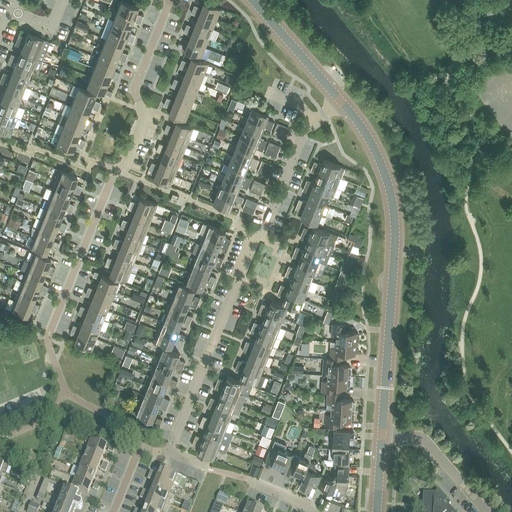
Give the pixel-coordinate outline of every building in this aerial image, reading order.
[(120,1),(116,11),(133,18),(137,8),(120,1)] [(204,3),(200,12),(217,19),(221,9),(204,3)] [(116,11),(113,20),(129,27),(133,18),(116,11)] [(200,12),(196,22),(213,29),(217,19),(200,12)] [(113,20),(109,30),(133,39),(135,36),(127,33),(129,27),(113,20)] [(77,21),(74,27),(87,32),(90,26),(77,21)] [(196,22),(192,31),(209,38),(215,40),(219,31),(213,29),(196,22)] [(109,30),(105,39),(122,46),(124,40),(132,43),(133,39),(109,30)] [(192,31),(189,41),(205,48),(209,38),(192,31)] [(27,33),(23,43),(40,49),(46,52),(50,42),(44,40),(27,33)] [(227,45),(228,46),(231,47),(235,38),(230,36),(227,45)] [(105,39),(101,49),(118,55),(122,46),(105,39)] [(205,48),(189,41),(185,51),(195,55),(201,58),(205,48)] [(23,43),(19,52),(36,59),(42,61),(46,52),(40,49),(23,43)] [(69,49),(66,56),(77,61),(80,54),(69,49)] [(101,49),(97,58),(114,65),(118,55),(101,49)] [(16,62),(32,69),(36,59),(19,52),(16,62)] [(222,54),(219,61),(209,57),(207,57),(206,60),(208,60),(220,65),(225,55),(222,54)] [(192,57),(188,67),(205,74),(209,64),(192,57)] [(97,58),(94,67),(110,74),(114,65),(97,58)] [(12,71),(29,78),(32,69),(16,62),(12,71)] [(52,67),(49,73),(55,75),(56,72),(57,69),(52,67)] [(94,67),(90,77),(107,84),(110,74),(94,67)] [(188,67),(184,76),(201,83),(205,74),(188,67)] [(10,76),(8,81),(16,84),(25,88),(29,78),(12,71),(10,76)] [(184,76),(180,86),(197,93),(201,83),(184,76)] [(107,84),(90,77),(86,87),(103,94),(107,84)] [(5,80),(3,85),(6,86),(4,90),(21,97),(25,88),(16,84),(8,81),(5,80)] [(180,86),(176,95),(193,102),(197,93),(180,86)] [(78,87),(74,97),(91,104),(95,94),(78,87)] [(0,99),(17,107),(21,97),(4,90),(2,95),(0,94),(0,99)] [(176,95),(172,105),(189,112),(193,102),(176,95)] [(74,97),(70,106),(87,113),(91,104),(74,97)] [(0,110),(13,116),(17,107),(0,99),(0,110)] [(189,112),(172,105),(169,115),(186,121),(189,112)] [(70,106),(67,116),(83,123),(87,113),(70,106)] [(45,107),(43,113),(49,115),(51,110),(47,108),(45,107)] [(248,117),(248,118),(272,127),(274,122),(267,119),(269,115),(252,108),(251,109),(248,117)] [(0,121),(13,127),(17,118),(13,116),(0,110),(0,121)] [(67,116),(63,125),(80,132),(83,123),(67,116)] [(222,118),(218,128),(219,128),(223,130),(227,120),(222,118)] [(248,118),(244,127),(261,134),(263,129),(270,132),(272,127),(248,118)] [(13,127),(0,121),(0,133),(9,137),(13,127)] [(173,131),(189,138),(193,128),(177,121),(173,131)] [(277,123),(275,129),(286,133),(288,127),(277,123)] [(63,125),(59,135),(76,142),(80,132),(63,125)] [(244,127),(240,137),(264,146),(266,141),(259,138),(261,134),(244,127)] [(219,129),(216,138),(223,141),(226,132),(219,129)] [(286,133),(275,129),(273,135),(284,139),(286,133)] [(169,141),(186,148),(189,138),(173,131),(169,141)] [(76,142),(59,135),(55,145),(72,152),(76,142)] [(240,137),(236,146),(253,153),(255,148),(262,151),(264,146),(240,137)] [(215,140),(212,146),(218,148),(221,142),(215,140)] [(165,150),(182,157),(186,148),(169,141),(165,150)] [(270,141),(267,148),(278,152),(281,146),(270,141)] [(236,146),(233,155),(257,165),(259,160),(252,157),(253,153),(236,146)] [(164,154),(161,160),(178,167),(182,157),(165,150),(162,149),(158,147),(156,151),(164,154)] [(278,152),(267,148),(265,153),(276,158),(278,152)] [(233,155),(229,165),(246,172),(248,167),(255,170),(257,165),(233,155)] [(207,158),(204,164),(210,166),(213,160),(207,158)] [(161,160),(157,169),(174,176),(178,167),(161,160)] [(262,160),(260,166),(271,171),(273,164),(262,160)] [(320,170),(341,178),(345,168),(324,160),(320,170)] [(225,174),(244,182),(247,177),(244,176),(246,172),(229,165),(228,166),(225,174)] [(271,171),(260,166),(257,172),(269,177),(271,171)] [(174,176),(157,169),(153,179),(162,182),(170,186),(174,176)] [(60,170),(56,180),(73,187),(77,177),(60,170)] [(316,179),(337,188),(341,178),(320,170),(316,179)] [(225,174),(221,184),(238,191),(240,186),(243,187),(244,182),(225,174)] [(189,179),(188,182),(194,185),(197,178),(192,176),(191,180),(189,179)] [(255,179),(252,185),(263,190),(266,184),(255,179)] [(305,186),(329,195),(334,197),(337,188),(316,179),(314,184),(307,181),(305,186)] [(56,180),(52,190),(69,196),(73,187),(56,180)] [(221,184),(217,193),(234,200),(237,201),(239,196),(236,195),(238,191),(221,184)] [(263,190),(252,185),(250,191),(261,196),(263,190)] [(363,197),(367,189),(357,185),(354,194),(363,197)] [(308,198),(325,205),(329,195),(305,186),(303,191),(310,194),(308,198)] [(52,190),(48,199),(65,206),(69,196),(52,190)] [(234,200),(217,193),(213,203),(230,210),(234,200)] [(179,196),(173,194),(170,201),(176,203),(179,196)] [(359,207),(363,198),(354,195),(352,200),(355,202),(353,205),(359,207)] [(15,203),(14,206),(18,208),(20,205),(27,208),(29,203),(17,198),(15,203)] [(133,207),(133,208),(136,209),(136,208),(153,215),(157,205),(140,198),(137,207),(134,206),(133,207)] [(247,198),(244,204),(256,209),(258,202),(247,198)] [(302,207),(304,208),(321,214),(326,216),(330,207),(325,205),(308,198),(306,203),(299,200),(297,205),(302,207)] [(48,199),(44,209),(61,215),(65,206),(48,199)] [(256,209),(244,204),(242,210),(253,214),(256,209)] [(133,208),(132,210),(135,212),(132,217),(149,224),(153,215),(136,208),(136,209),(133,208)] [(321,214),(304,208),(300,218),(317,224),(321,214)] [(44,209),(41,218),(57,225),(61,215),(44,209)] [(175,223),(178,216),(172,214),(169,221),(175,223)] [(10,217),(7,224),(17,228),(20,221),(10,217)] [(132,217),(129,227),(145,234),(149,224),(132,217)] [(181,217),(178,224),(186,228),(189,221),(181,217)] [(41,218),(37,228),(54,234),(57,225),(41,218)] [(161,229),(171,233),(175,223),(169,221),(165,219),(161,229)] [(199,233),(205,235),(229,245),(231,240),(224,237),(225,232),(203,223),(199,233)] [(178,224),(176,230),(184,233),(186,228),(178,224)] [(302,233),(334,246),(338,236),(313,226),(311,231),(304,228),(302,233)] [(129,227),(125,236),(142,243),(145,234),(129,227)] [(37,228),(33,237),(50,244),(54,234),(37,228)] [(305,245),(330,256),(334,246),(302,233),(299,238),(307,241),(305,245)] [(171,242),(170,243),(178,246),(180,241),(185,243),(186,239),(174,234),(171,242)] [(205,235),(201,245),(218,251),(220,247),(227,250),(229,245),(205,235)] [(125,236),(121,246),(138,253),(142,254),(146,245),(142,243),(125,236)] [(353,242),(352,245),(360,248),(364,239),(355,236),(352,242),(353,242)] [(50,244),(33,237),(29,247),(46,254),(50,244)] [(159,249),(166,251),(169,245),(170,242),(163,239),(159,249)] [(0,241),(0,248),(2,249),(1,250),(6,252),(8,246),(5,244),(5,243),(0,241)] [(196,243),(192,252),(197,254),(221,264),(223,259),(216,256),(218,251),(201,245),(196,243)] [(166,251),(166,252),(177,256),(178,254),(172,251),(174,247),(169,245),(166,251)] [(299,254),(301,255),(318,262),(327,265),(330,256),(305,245),(303,250),(296,247),(294,252),(299,254)] [(121,246),(117,255),(134,262),(138,253),(121,246)] [(33,252),(29,262),(46,269),(50,259),(33,252)] [(197,254),(193,264),(210,270),(212,266),(219,269),(221,264),(197,254)] [(117,255),(113,265),(130,271),(134,262),(117,255)] [(301,255),(297,264),(315,271),(318,262),(301,255)] [(346,256),(344,261),(353,264),(353,265),(355,260),(346,256)] [(154,259),(150,268),(156,271),(160,262),(160,261),(154,259)] [(29,262),(25,272),(42,279),(46,269),(29,262)] [(193,264),(189,273),(206,280),(210,270),(193,264)] [(289,266),(286,271),(311,281),(315,271),(297,264),(296,269),(289,266)] [(341,264),(339,270),(349,274),(350,272),(351,268),(341,264)] [(130,271),(113,265),(109,275),(126,281),(130,271)] [(291,279),(290,283),(307,290),(311,281),(286,271),(284,276),(291,279)] [(25,272),(21,281),(38,288),(42,279),(25,272)] [(206,280),(189,273),(185,283),(202,290),(204,285),(212,288),(214,283),(209,281),(206,280)] [(342,274),(339,281),(345,283),(348,276),(342,274)] [(102,275),(98,284),(115,291),(119,281),(102,275)] [(147,278),(143,288),(148,290),(152,280),(147,278)] [(17,280),(14,288),(18,290),(18,291),(34,298),(38,288),(21,281),(17,280)] [(178,283),(174,293),(191,300),(195,290),(178,283)] [(290,283),(286,293),(303,300),(307,290),(290,283)] [(98,284),(94,294),(111,301),(115,291),(98,284)] [(338,284),(335,290),(341,293),(344,286),(338,284)] [(18,291),(14,300),(31,307),(34,298),(18,291)] [(174,293),(170,303),(187,309),(191,300),(174,293)] [(303,300),(286,293),(282,302),(299,309),(303,300)] [(94,294),(90,303),(107,310),(111,301),(94,294)] [(31,307),(14,300),(10,310),(16,313),(27,317),(31,307)] [(332,300),(328,309),(334,312),(336,306),(338,302),(332,300)] [(261,303),(259,308),(284,318),(287,308),(270,301),(268,306),(261,303)] [(90,303),(86,313),(103,320),(107,310),(90,303)] [(170,303),(166,312),(183,319),(185,314),(187,309),(170,303)] [(264,316),(263,321),(280,327),(284,318),(259,308),(257,314),(264,316)] [(166,312),(162,322),(179,328),(183,319),(166,312)] [(86,313),(82,323),(99,329),(103,320),(86,313)] [(301,313),(297,323),(300,324),(306,327),(310,317),(301,313)] [(136,324),(127,321),(124,328),(127,329),(132,331),(133,332),(136,324)] [(254,322),(252,327),(276,337),(280,327),(263,321),(261,325),(254,322)] [(162,322),(158,331),(183,341),(185,336),(177,333),(179,328),(162,322)] [(82,323),(79,332),(95,339),(99,329),(82,323)] [(300,324),(296,334),(297,335),(302,337),(306,327),(300,324)] [(332,324),(331,336),(336,336),(336,342),(356,343),(356,341),(358,342),(359,340),(360,335),(358,333),(357,333),(357,332),(345,331),(345,325),(332,324)] [(257,335),(255,340),(272,346),(276,337),(252,327),(250,333),(257,335)] [(183,341),(158,331),(154,341),(171,348),(173,343),(181,346),(183,341)] [(95,339),(79,332),(75,342),(91,349),(95,339)] [(297,335),(294,344),(300,346),(303,337),(302,337),(297,335)] [(136,338),(133,344),(143,348),(145,341),(136,338)] [(246,341),(244,346),(268,356),(272,346),(255,340),(253,344),(246,341)] [(330,347),(330,359),(337,359),(343,360),(343,354),(355,354),(355,352),(357,353),(359,351),(359,346),(357,344),(356,344),(356,343),(336,342),(336,348),(330,347)] [(113,346),(110,352),(122,356),(124,350),(113,346)] [(128,349),(127,352),(134,354),(136,348),(130,346),(129,346),(128,349)] [(249,354),(247,359),(264,365),(268,356),(244,346),(242,351),(249,354)] [(162,347),(158,357),(183,367),(185,362),(177,359),(179,354),(162,347)] [(281,350),(280,354),(284,356),(283,360),(289,362),(292,355),(281,350)] [(158,357),(155,367),(171,374),(173,369),(181,373),(183,367),(158,357)] [(323,370),(322,375),(328,375),(348,377),(348,375),(350,375),(351,374),(352,369),(350,367),(348,367),(348,366),(337,365),(337,359),(330,359),(323,358),(323,370)] [(238,360),(236,365),(260,375),(264,365),(247,359),(246,363),(238,360)] [(282,362),(279,368),(286,371),(288,365),(282,362)] [(260,375),(236,365),(234,370),(242,373),(240,378),(262,387),(266,377),(260,375)] [(155,367),(151,376),(170,384),(175,386),(177,382),(170,378),(171,374),(155,367)] [(275,370),(272,376),(282,380),(285,374),(275,370)] [(327,381),(322,381),(321,392),(327,392),(335,393),(335,388),(347,388),(347,386),(349,387),(350,385),(351,380),(349,378),(348,378),(348,377),(328,375),(327,381)] [(151,376),(147,386),(164,393),(166,388),(168,389),(170,384),(151,376)] [(223,386),(240,393),(244,383),(227,376),(223,386)] [(274,382),(271,389),(278,392),(280,385),(274,382)] [(221,392),(220,396),(243,405),(247,396),(240,393),(223,386),(221,385),(216,383),(214,389),(221,392)] [(160,402),(163,403),(168,405),(170,400),(162,397),(164,393),(147,386),(143,395),(160,402)] [(289,392),(284,395),(288,400),(292,397),(289,392)] [(341,393),(335,393),(327,392),(326,404),(332,404),(331,410),(351,411),(351,410),(353,410),(355,408),(355,403),(354,401),(352,401),(352,400),(340,399),(341,393)] [(143,395),(139,405),(156,412),(160,402),(143,395)] [(216,405),(233,412),(239,415),(243,405),(220,396),(216,405)] [(279,417),(285,402),(279,400),(273,415),(279,417)] [(265,402),(261,412),(268,415),(272,405),(265,402)] [(156,412),(139,405),(135,415),(152,422),(156,412)] [(216,405),(212,415),(229,421),(233,412),(216,405)] [(326,415),(325,427),(338,428),(339,422),(350,423),(351,421),(352,421),(354,419),(354,414),(353,412),(351,412),(351,411),(331,410),(331,416),(326,415)] [(212,415),(208,424),(225,431),(229,421),(212,415)] [(268,416),(265,424),(276,428),(279,420),(268,416)] [(208,424),(204,434),(229,444),(233,434),(225,431),(208,424)] [(265,425),(262,434),(272,438),(276,429),(265,425)] [(333,432),(332,448),(332,449),(334,449),(334,448),(349,449),(349,440),(353,440),(354,433),(333,432)] [(204,434),(201,443),(217,450),(226,453),(229,444),(204,434)] [(266,437),(263,445),(269,447),(272,439),(266,437)] [(90,440),(86,450),(103,457),(106,447),(90,440)] [(198,442),(193,440),(191,446),(198,448),(197,453),(213,460),(217,450),(201,443),(198,442)] [(280,472),(286,474),(294,455),(285,451),(287,446),(275,441),(264,465),(270,467),(271,464),(281,468),(280,472)] [(261,445),(259,451),(265,454),(268,448),(261,445)] [(332,448),(332,449),(334,449),(333,460),(333,465),(335,465),(338,466),(349,466),(350,450),(349,449),(334,448),(334,449),(332,449),(332,448)] [(86,450),(82,459),(99,466),(103,457),(86,450)] [(293,473),(302,477),(303,477),(309,462),(312,456),(305,453),(303,459),(294,455),(286,474),(292,476),(293,473)] [(251,463),(252,463),(259,466),(262,458),(254,455),(251,463)] [(82,459),(78,469),(95,476),(99,466),(82,459)] [(312,485),(317,487),(321,476),(317,474),(316,464),(309,462),(303,477),(302,477),(299,485),(310,490),(312,485)] [(0,463),(0,474),(2,475),(3,473),(7,475),(10,467),(6,466),(0,463)] [(253,464),(249,474),(256,477),(260,467),(253,464)] [(335,465),(334,478),(343,493),(344,493),(345,491),(347,488),(348,485),(349,466),(338,466),(335,465)] [(78,469),(74,478),(91,485),(95,476),(78,469)] [(154,474),(153,478),(156,479),(173,486),(173,485),(179,488),(182,478),(177,476),(160,469),(158,475),(154,474)] [(321,476),(317,487),(332,493),(335,494),(338,495),(341,494),(343,493),(334,478),(323,473),(321,476)] [(91,485),(74,478),(71,488),(88,495),(91,485)] [(156,479),(152,488),(169,495),(173,486),(156,479)] [(44,481),(40,491),(45,493),(49,483),(44,481)] [(152,488),(149,498),(165,504),(169,495),(152,488)] [(64,489),(54,511),(74,511),(75,509),(77,506),(78,503),(81,496),(64,489)] [(45,493),(40,491),(36,500),(41,502),(45,493)] [(422,509),(421,511),(452,511),(448,506),(450,505),(446,500),(438,491),(435,494),(423,493),(423,498),(422,508),(422,509)] [(220,493),(217,501),(227,506),(230,498),(220,493)] [(149,498),(145,507),(156,511),(162,511),(165,504),(149,498)] [(30,503),(28,508),(37,511),(39,507),(30,503)] [(216,503),(211,511),(221,511),(224,506),(216,503)]
